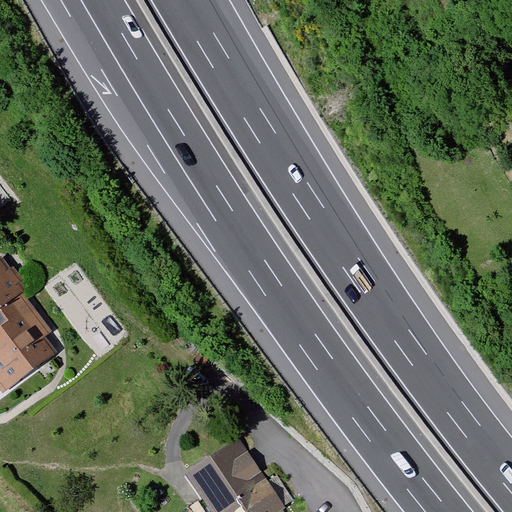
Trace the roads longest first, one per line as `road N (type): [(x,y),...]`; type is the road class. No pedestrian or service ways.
road 1 (motorway): [(511,477),(339,246),(184,0)]
road 2 (motorway): [(176,139),(321,359),(438,511)]
road 3 (motorway): [(87,0),(176,139)]
road 4 (motorway): [(99,0),(176,139)]
